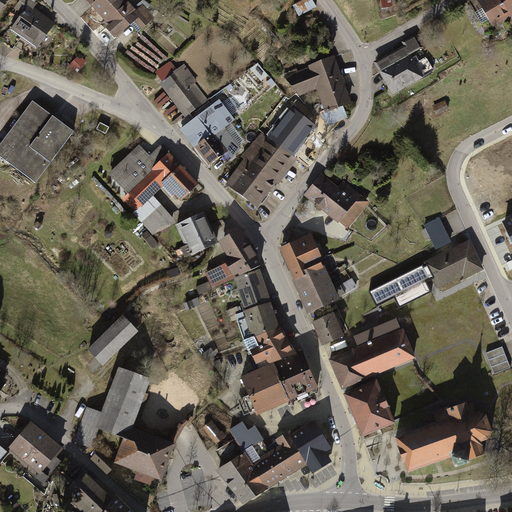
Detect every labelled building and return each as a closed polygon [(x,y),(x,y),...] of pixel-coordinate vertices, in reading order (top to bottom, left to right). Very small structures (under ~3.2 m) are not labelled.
[(140,0),(88,0),(98,12),(115,34),(127,24),(135,34),(155,19),(140,0)] [(306,0),(293,7),(299,17),(317,8),(312,0),(306,0)] [(381,0),(383,8),(393,7),(391,0),(381,0)] [(511,12),(511,0),(485,0),(482,2),(494,23),(511,12)] [(9,30),(35,48),(53,23),(39,12),(28,4),(9,30)] [(395,52),(377,63),(384,75),(394,93),(433,71),(426,58),(419,62),(416,56),(414,57),(412,54),(423,48),(416,36),(393,49),(395,52)] [(320,112),(330,123),(347,117),(342,105),(349,102),(345,90),(337,69),(333,57),(311,64),(312,68),(286,77),(301,94),(318,88),(326,110),(320,112)] [(193,144),(209,165),(227,150),(233,157),(241,149),(224,129),(231,123),(213,101),(206,106),(186,82),(190,79),(186,74),(182,77),(170,61),(156,73),(192,118),(180,128),(193,144)] [(305,104),(295,93),(289,101),(295,106),(270,138),(264,133),(257,141),(262,145),(241,171),(239,170),(228,184),(257,207),(267,194),(296,158),(292,155),(305,138),(316,125),(299,109),(305,104)] [(55,112),(35,96),(0,138),(0,146),(38,177),(77,130),(55,112)] [(147,135),(98,179),(131,215),(161,188),(182,210),(199,194),(187,181),(147,135)] [(300,197),(342,230),(365,201),(323,168),(311,183),(300,197)] [(200,213),(173,224),(185,254),(213,243),(210,237),(204,221),(200,213)] [(430,237),(436,249),(451,242),(440,218),(425,225),(426,228),(422,230),(426,239),(430,237)] [(511,219),(502,225),(511,246),(511,219)] [(231,279),(258,268),(263,263),(252,247),(241,229),(221,241),(227,256),(223,259),(226,263),(207,272),(213,288),(231,279)] [(307,231),(278,243),(284,260),(290,279),(321,266),(307,231)] [(469,242),(426,263),(428,266),(425,267),(423,264),(369,291),(377,307),(395,298),(400,308),(432,292),(427,282),(434,278),(438,286),(464,273),(466,277),(482,269),(469,242)] [(303,312),(334,300),(321,266),(290,279),(297,296),(303,312)] [(231,279),(240,310),(268,302),(263,288),(258,268),(231,279)] [(240,310),(249,341),(276,328),(271,313),(268,302),(240,310)] [(329,313),(307,323),(312,334),(317,345),(339,336),(329,313)] [(118,318),(84,348),(99,365),(133,336),(118,318)] [(412,355),(398,319),(353,337),(356,345),(327,357),(338,384),(412,355)] [(239,345),(250,369),(288,352),(282,339),(276,328),(249,341),(242,344),(239,345)] [(486,353),(495,375),(511,368),(502,346),(486,353)] [(250,369),(233,377),(250,415),(276,403),(316,384),(306,365),(298,347),(288,352),(250,369)] [(145,376),(117,367),(102,411),(86,405),(76,433),(93,438),(97,425),(125,434),(129,424),(145,376)] [(348,413),(357,438),(391,426),(374,378),(340,390),(348,413)] [(437,422),(396,436),(408,470),(453,454),(457,465),(469,461),(468,460),(485,454),(481,440),(488,438),(492,432),(486,416),(479,412),(471,415),(467,402),(450,408),(449,406),(434,411),(437,422)] [(34,472),(54,450),(23,423),(3,445),(34,472)] [(134,426),(129,424),(125,434),(117,459),(136,466),(132,475),(148,480),(152,471),(162,474),(174,440),(134,426)] [(274,448),(246,465),(263,491),(303,465),(309,474),(318,469),(326,464),(320,455),(328,450),(311,424),(287,440),(283,433),(269,441),(274,448)] [(221,465),(215,468),(240,504),(250,498),(263,491),(246,465),(237,453),(230,443),(214,454),(221,465)] [(91,462),(111,472),(116,461),(96,451),(91,462)] [(54,472),(63,459),(56,454),(47,467),(54,472)] [(85,472),(63,496),(81,511),(133,511),(117,495),(113,500),(85,472)]
